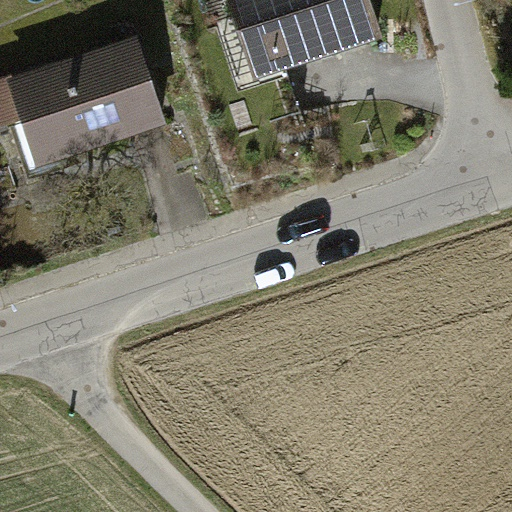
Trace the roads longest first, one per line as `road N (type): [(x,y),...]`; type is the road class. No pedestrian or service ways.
road 1 (residential): [(505,174),(0,339)]
road 2 (track): [(207,511),(31,329)]
road 3 (residential): [(457,0),(505,174)]
